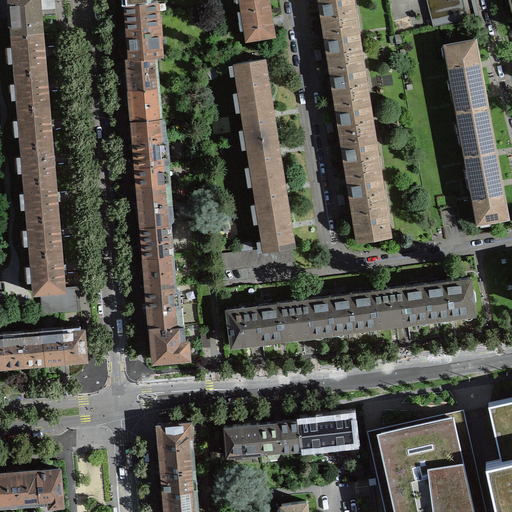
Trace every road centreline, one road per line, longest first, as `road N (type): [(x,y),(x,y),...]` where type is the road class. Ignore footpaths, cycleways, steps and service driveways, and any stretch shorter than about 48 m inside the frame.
road 1 (residential): [(511,240),(333,268),(290,0)]
road 2 (residential): [(120,401),(85,0)]
road 3 (secondary): [(511,343),(347,369),(309,383)]
road 4 (secondary): [(309,383),(511,361)]
road 5 (secondary): [(120,401),(309,383)]
road 6 (secondary): [(120,401),(0,405)]
